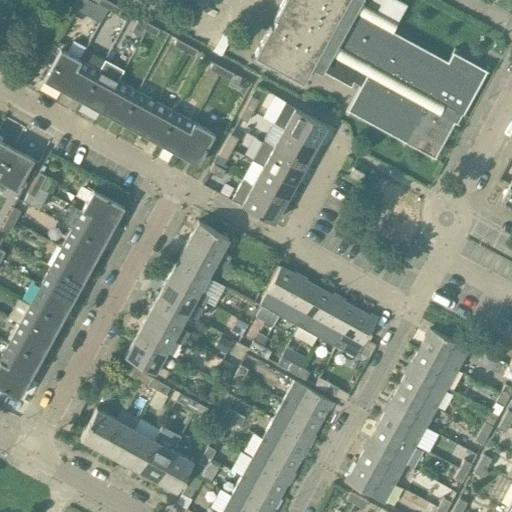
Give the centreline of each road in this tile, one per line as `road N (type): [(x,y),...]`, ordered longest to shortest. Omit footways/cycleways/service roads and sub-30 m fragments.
road 1 (residential): [(33,451),(168,181),(0,92)]
road 2 (residential): [(411,309),(286,242),(339,144)]
road 3 (residential): [(445,218),(511,100)]
road 4 (residential): [(139,511),(33,451)]
